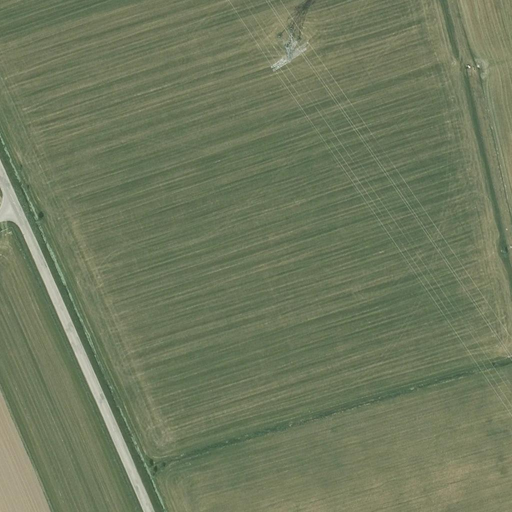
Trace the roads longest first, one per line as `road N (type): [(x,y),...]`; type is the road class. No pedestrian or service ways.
road 1 (unclassified): [(147,511),(14,212)]
road 2 (track): [(448,0),(511,271)]
